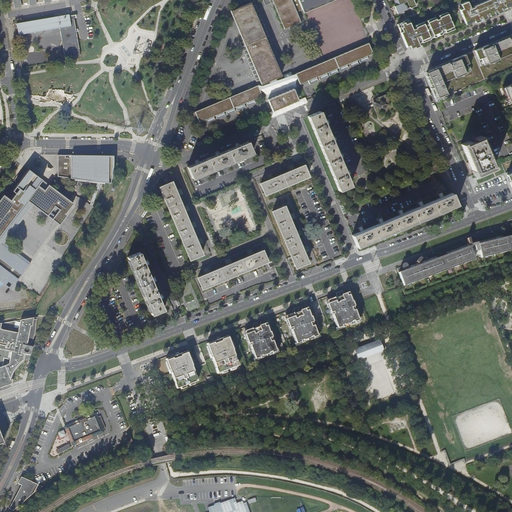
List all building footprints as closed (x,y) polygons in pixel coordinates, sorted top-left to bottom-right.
[(304,13),(334,0),(271,0),(284,30),(301,23),(296,12),(303,9),(304,13)] [(414,0),(394,0),(397,5),(395,6),(398,13),(417,6),(414,0)] [(469,1),(462,4),(464,9),(461,10),(466,23),(471,21),(471,20),(475,19),(476,23),(511,8),(509,4),(511,2),(511,1),(511,0),(488,0),(475,6),(475,7),(472,8),(469,1)] [(281,76),(268,46),(256,18),(250,3),(230,11),(244,42),(262,85),(281,76)] [(70,14),(17,23),(19,35),(60,28),(65,60),(81,57),(78,41),(74,18),(71,19),(70,14)] [(259,16),(256,18),(268,46),(271,44),(259,16)] [(410,21),(398,26),(407,45),(409,44),(412,50),(420,46),(419,43),(454,28),(449,16),(441,19),(440,17),(436,19),(437,21),(417,29),(418,31),(414,32),(410,21)] [(511,35),(474,51),(481,67),(511,53),(511,35)] [(241,43),(259,86),(262,85),(244,42),(241,43)] [(319,77),(327,74),(329,73),(337,69),(339,68),(347,65),(349,64),(357,60),(359,59),(367,56),(373,53),(368,42),(296,74),(301,85),(309,81),(317,78),(319,77)] [(465,54),(427,70),(428,71),(426,72),(427,75),(426,75),(430,86),(432,85),(433,87),(430,88),(436,101),(448,96),(442,83),(454,78),(454,77),(471,70),(465,54)] [(308,101),(307,100),(301,85),(296,74),(295,70),(281,76),(262,85),(259,86),(263,96),(272,117),(308,101)] [(244,104),(247,103),(255,100),(263,96),(259,86),(196,113),(200,123),(206,121),(214,117),(216,117),(224,113),(227,112),(234,109),(236,108),(244,104)] [(398,112),(390,93),(377,99),(374,108),(379,121),(398,112)] [(319,112),(307,117),(338,191),(350,186),(346,176),(344,172),(339,159),(337,155),(332,142),(330,138),(325,126),(323,121),(319,112)] [(469,141),(461,144),(474,175),(494,167),(481,136),(474,139),(475,141),(470,144),(469,141)] [(187,168),(192,179),(252,154),(247,142),(187,168)] [(71,155),(58,155),(58,176),(70,178),(108,183),(110,183),(111,179),(112,175),(113,170),(113,165),(113,160),(113,155),(108,155),(71,155)] [(260,184),(265,195),(307,176),(303,166),(260,184)] [(0,281),(11,289),(31,263),(5,243),(0,239),(0,235),(27,200),(33,204),(59,224),(67,215),(65,213),(73,203),(49,185),(44,190),(38,186),(43,179),(30,170),(29,169),(28,170),(12,191),(16,194),(11,201),(3,195),(0,199),(0,281)] [(44,190),(49,185),(43,179),(38,186),(44,190)] [(171,182),(159,187),(190,259),(202,254),(171,182)] [(352,235),(357,247),(443,210),(457,205),(452,194),(352,235)] [(0,239),(5,243),(33,204),(27,200),(0,235),(0,239)] [(284,207),(272,212),(295,268),(307,262),(284,207)] [(398,273),(402,285),(472,259),(479,257),(511,248),(511,236),(468,247),(398,273)] [(511,248),(479,257),(480,259),(505,252),(511,250),(511,248)] [(197,277),(202,289),(266,262),(262,250),(197,277)] [(139,252),(127,258),(152,314),(164,309),(139,252)] [(472,259),(402,285),(403,287),(473,261),(472,259)] [(334,298),(326,301),(327,305),(330,314),(333,320),(334,320),(337,329),(359,321),(355,311),(354,307),(353,302),(352,302),(349,295),(349,294),(348,293),(341,295),(342,296),(335,299),(334,298)] [(293,313),(284,316),(285,320),(289,329),(291,336),(293,335),(296,344),(317,336),(314,326),(313,322),(311,317),(308,311),(307,309),(307,308),(300,311),(293,314),(293,313)] [(0,388),(12,384),(12,383),(12,380),(10,380),(12,376),(14,371),(17,367),(21,363),(24,360),(25,355),(31,355),(32,347),(31,347),(31,344),(34,339),(36,334),(37,322),(38,317),(36,318),(21,321),(19,329),(14,328),(16,321),(0,324),(0,388)] [(251,329),(243,332),(244,335),(248,344),(250,351),(251,350),(255,359),(276,351),(273,341),(272,337),(270,332),(269,333),(267,326),(266,324),(266,323),(259,326),(259,327),(252,330),(251,329)] [(226,337),(205,345),(210,358),(210,357),(214,367),(214,368),(215,373),(236,365),(235,360),(234,360),(231,350),(226,337)] [(384,351),(380,340),(354,349),(358,361),(384,351)] [(185,352),(164,360),(169,373),(172,380),(173,382),(173,383),(175,388),(196,380),(194,375),(193,375),(192,372),(190,365),(185,352)] [(97,417),(96,415),(67,428),(73,444),(103,432),(102,430),(106,428),(100,416),(97,417)] [(65,449),(61,441),(58,443),(57,441),(53,443),(55,447),(51,450),(54,456),(65,449)] [(9,509),(14,511),(43,488),(42,487),(21,478),(19,484),(22,485),(9,509)] [(214,506),(207,508),(208,511),(248,511),(245,503),(241,503),(241,501),(235,504),(233,499),(219,503),(213,504),(214,506)]
